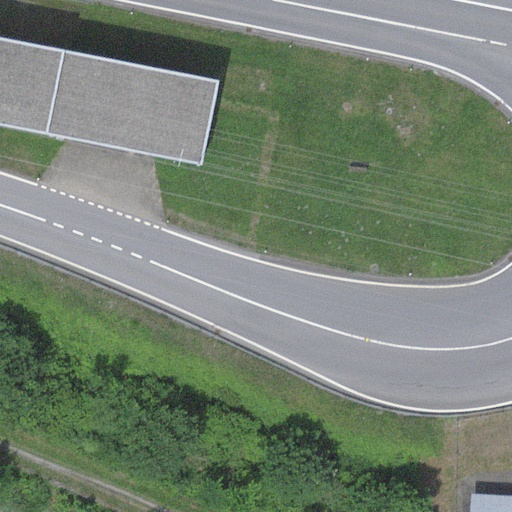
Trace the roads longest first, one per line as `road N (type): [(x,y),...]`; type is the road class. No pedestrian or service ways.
road 1 (tertiary): [(0,206),(358,339),(457,350),(511,337)]
road 2 (tertiary): [(201,0),(425,43),(511,76)]
